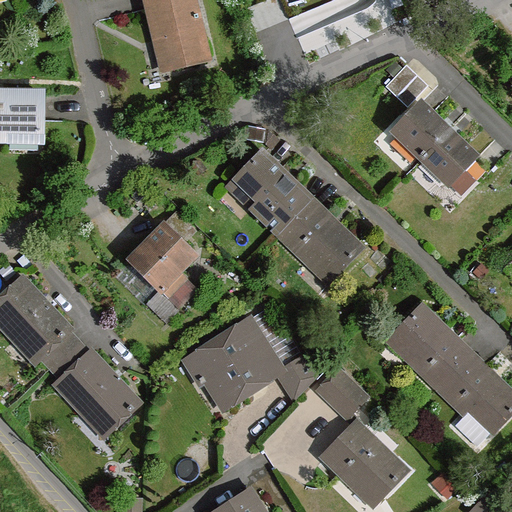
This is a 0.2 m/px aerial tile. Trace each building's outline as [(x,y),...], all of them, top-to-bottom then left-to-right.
[(163,39),(172,70),(210,61),(195,0),(147,0),(157,41),(163,39)] [(429,87),(407,67),(387,88),(409,108),(429,87)] [(43,95),(0,93),(0,141),(8,142),(9,134),(42,135),(43,95)] [(422,160),(449,131),(421,103),(393,132),(422,160)] [(279,140),(270,132),(251,128),(249,138),(265,140),(271,147),(279,140)] [(449,131),(422,160),(451,187),(478,158),(449,131)] [(253,209),(281,236),(314,201),(300,187),(265,153),(237,183),(258,203),(253,209)] [(314,201),(281,236),(307,262),(313,256),(335,278),(363,249),(326,213),(314,201)] [(164,226),(131,259),(162,289),(179,273),(195,257),(164,226)] [(34,266),(25,256),(19,261),(27,271),(34,266)] [(147,308),(151,304),(164,291),(162,289),(131,259),(114,276),(147,308)] [(185,280),(179,273),(162,289),(164,291),(169,296),(185,280)] [(24,279),(0,301),(0,323),(15,341),(21,335),(42,357),(69,332),(71,331),(24,279)] [(169,296),(164,291),(151,304),(169,322),(181,309),(169,296)] [(272,307),(251,320),(284,371),(303,359),(305,356),(272,307)] [(424,309),(396,338),(418,359),(414,364),(441,389),(473,355),(460,343),(424,309)] [(251,320),(188,361),(203,385),(215,377),(233,405),(278,376),(284,371),(251,320)] [(53,369),(80,344),(69,332),(42,357),(53,369)] [(64,380),(91,355),(80,344),(53,369),(64,380)] [(119,381),(93,353),(91,355),(64,380),(58,386),(84,414),(90,409),(111,431),(140,404),(119,381)] [(473,355),(441,389),(468,415),(457,426),(479,449),(511,415),(511,392),(486,368),(473,355)] [(319,377),(303,359),(284,371),(278,376),(297,400),(319,377)] [(332,397),(328,400),(348,419),(370,397),(340,370),(323,389),(332,397)] [(408,471),(359,424),(325,458),(353,484),(358,479),(380,500),(408,471)] [(266,511),(251,491),(218,511),(266,511)] [(507,511),(490,494),(472,511),(507,511)]
